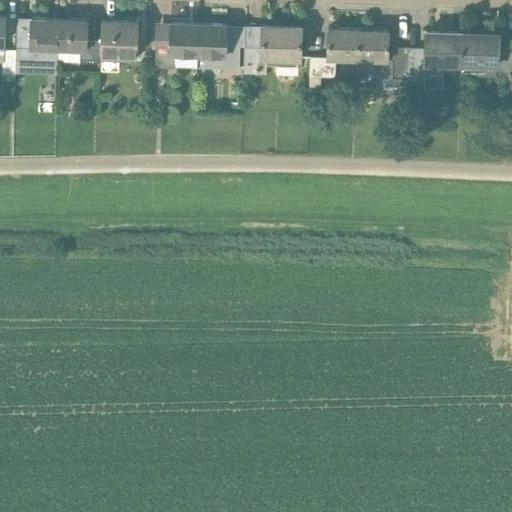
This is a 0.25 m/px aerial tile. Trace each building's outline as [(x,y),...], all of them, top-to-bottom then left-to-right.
[(16,48),(15,72),(16,58),(59,60),(59,17),(57,17),(31,16),(31,17),(30,24),(16,23),(15,48),(16,48)] [(59,17),(59,60),(99,61),(100,53),(100,38),(86,38),(87,18),(59,17)] [(100,38),(100,53),(137,54),(138,20),(101,19),(100,38)] [(197,52),(198,22),(170,21),(170,40),(155,39),(154,65),(174,66),(175,51),(197,52)] [(244,45),(244,44),(226,44),(226,23),(198,22),(197,52),(197,66),(239,66),(239,45),(244,45)] [(300,57),(301,25),(261,24),(261,45),(244,45),(243,72),(265,72),(265,63),(278,63),(278,67),(281,71),(297,71),(299,69),(300,57)] [(357,57),(358,28),(328,27),(327,56),(309,56),(309,74),(310,74),(309,87),(320,87),(320,75),(334,75),(335,57),(357,57)] [(358,28),(357,57),(379,58),(378,76),(406,77),(407,46),(392,46),(392,59),(387,58),(388,29),(358,28)] [(407,46),(406,77),(425,78),(426,61),(460,63),(461,30),(426,29),(425,47),(407,46)] [(511,49),(497,49),(498,31),(461,30),(460,63),(496,64),(496,78),(504,79),(503,95),(511,95),(511,49)] [(16,48),(15,48),(2,47),(2,71),(15,72),(16,48)]
